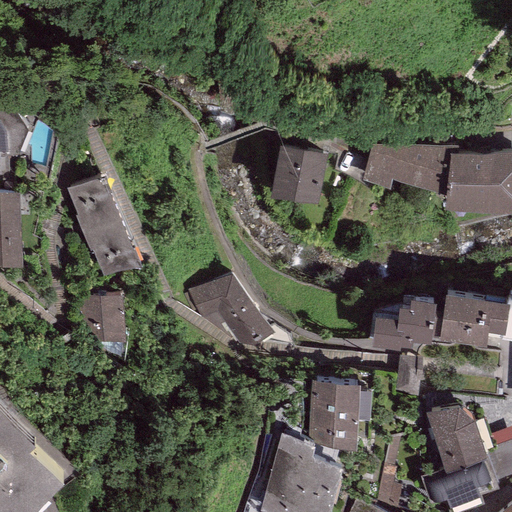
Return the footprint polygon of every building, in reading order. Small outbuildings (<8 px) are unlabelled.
[(220,49),(221,105),(266,104),(265,48),(220,49)] [(320,89),(290,86),(288,113),(318,115),(320,89)] [(6,95),(0,99),(0,173),(2,174),(0,157),(0,155),(17,155),(28,128),(6,95)] [(448,193),(448,152),(448,144),(372,144),(364,180),(389,187),(392,177),(448,193)] [(280,145),(272,193),(316,201),(324,153),(280,145)] [(448,193),(448,207),(511,207),(511,152),(448,152),(448,193)] [(103,173),(65,188),(101,280),(143,264),(134,243),(131,243),(103,173)] [(20,189),(0,189),(0,265),(22,265),(20,189)] [(275,314),(232,256),(188,287),(205,310),(216,302),(242,338),(275,314)] [(507,276),(445,264),(444,277),(438,326),(486,329),(487,319),(504,322),(510,277),(507,276)] [(444,277),(410,273),(408,287),(400,286),(398,301),(374,298),(370,332),(399,336),(400,333),(411,334),(412,326),(431,328),(431,325),(438,326),(444,277)] [(122,280),(76,285),(82,335),(128,330),(122,280)] [(0,511),(11,511),(68,450),(32,417),(39,409),(0,373),(0,511)] [(355,381),(316,377),(312,445),(286,435),(264,508),(274,511),(325,511),(341,466),(333,462),(338,446),(352,448),(355,381)] [(458,386),(426,394),(445,452),(482,438),(487,435),(475,401),(458,386)] [(445,452),(424,461),(432,482),(445,477),(452,495),(485,482),(480,471),(493,465),(482,438),(445,452)] [(511,511),(511,487),(484,511),(483,511),(511,511)] [(409,511),(356,490),(345,511),(409,511)]
